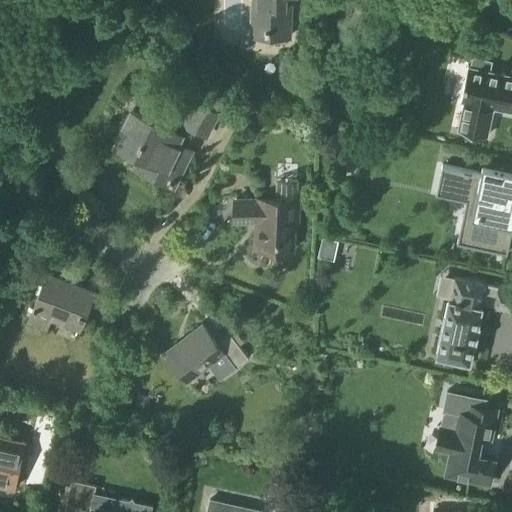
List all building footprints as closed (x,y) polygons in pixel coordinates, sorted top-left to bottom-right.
[(252,0),(251,35),(290,36),(290,0),(252,0)] [(464,101),(458,130),(486,136),(493,107),(511,111),(511,75),(489,71),(491,61),(473,57),(471,67),(467,66),(460,100),(464,101)] [(176,123),(208,138),(220,113),(189,97),(176,123)] [(117,142),(144,156),(141,163),(145,166),(143,170),(155,175),(161,163),(178,172),(189,150),(175,143),(179,135),(133,111),(117,142)] [(453,192),(476,197),(470,223),(463,221),(459,239),(457,239),(457,243),(507,254),(511,228),(511,171),(482,165),(480,173),(457,169),(453,192)] [(237,221),(257,221),(257,247),(294,248),(294,223),(298,223),(299,201),(237,199),(237,221)] [(28,320),(46,327),(51,314),(80,326),(95,289),(48,271),(28,320)] [(450,298),(448,297),(444,316),(443,316),(439,336),(440,336),(436,354),(469,361),(473,343),(474,343),(478,324),(477,324),(481,303),(493,306),(492,309),(511,313),(511,287),(498,284),(497,286),(454,277),(450,298)] [(230,331),(217,341),(203,323),(166,351),(187,380),(225,352),(236,366),(249,357),(230,331)] [(440,426),(435,448),(448,451),(455,452),(450,474),(446,473),(446,474),(489,483),(494,458),(477,454),(480,436),(490,438),(496,409),(485,407),(486,399),(447,391),(443,410),(459,414),(455,429),(452,429),(440,426)] [(0,486),(14,490),(25,441),(0,436),(0,486)] [(72,480),(65,510),(74,511),(91,511),(97,485),(72,480)] [(208,511),(300,511),(301,497),(282,493),(278,511),(258,511),(211,502),(208,511)] [(96,507),(94,511),(150,511),(152,506),(114,498),(112,510),(96,507)]
